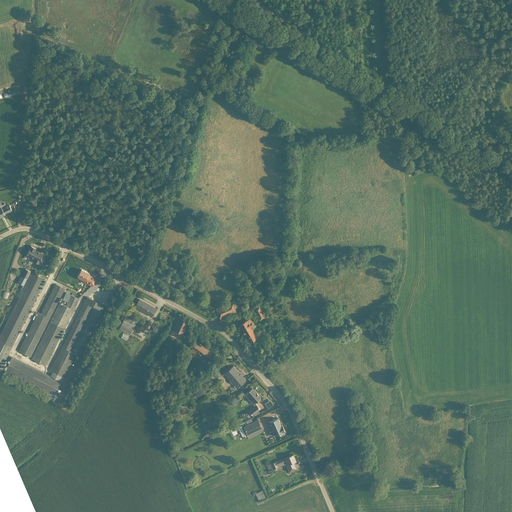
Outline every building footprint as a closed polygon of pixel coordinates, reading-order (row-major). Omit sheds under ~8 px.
[(0,221),(10,216),(6,208),(0,210),(0,221)] [(25,256),(39,264),(45,253),(30,246),(25,256)] [(93,285),(98,277),(82,268),(77,277),(93,285)] [(25,269),(22,276),(29,279),(0,335),(0,369),(1,370),(46,280),(25,269)] [(66,290),(56,285),(54,288),(51,286),(50,289),(53,291),(41,314),(39,313),(18,352),(45,366),(80,301),(70,296),(65,306),(59,302),(66,290)] [(152,317),(157,308),(140,299),(135,307),(152,317)] [(51,376),(13,357),(6,372),(56,397),(100,309),(85,301),(50,371),(53,373),(51,376)] [(232,302),(216,309),(221,320),(237,313),(236,311),(240,309),(237,303),(233,304),(232,302)] [(268,318),(261,306),(255,309),(261,322),(268,318)] [(191,324),(179,317),(172,329),(185,336),(191,324)] [(127,341),(136,327),(132,324),(133,322),(126,318),(119,330),(124,332),(121,338),(127,341)] [(239,325),(250,343),(258,338),(252,328),(255,326),(250,319),(239,325)] [(209,362),(214,354),(197,342),(190,351),(198,357),(199,355),(209,362)] [(237,389),(247,380),(233,365),(224,374),(237,389)] [(253,405),(261,397),(253,388),(244,395),(253,405)] [(254,417),(261,411),(258,407),(250,413),(254,417)] [(274,436),(285,432),(282,425),(281,425),(278,418),(269,422),(274,436)] [(264,432),(259,421),(245,427),(250,438),(264,432)] [(296,461),(293,454),(275,462),(278,468),(285,465),(289,473),(297,469),(294,462),(296,461)] [(263,498),(260,489),(253,492),(257,505),(264,502),(263,498)]
